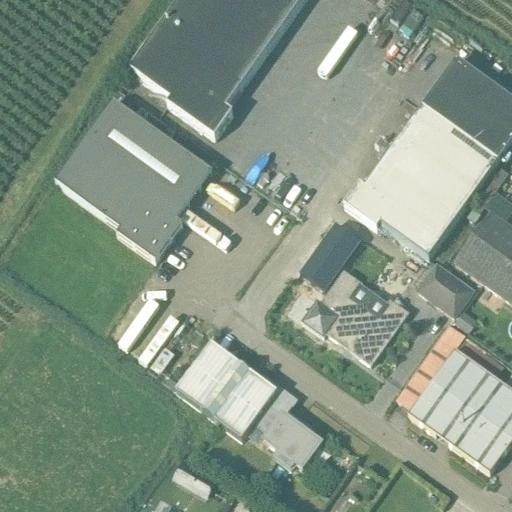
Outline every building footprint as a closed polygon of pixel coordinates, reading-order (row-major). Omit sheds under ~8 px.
[(186,0),(131,78),(171,107),(168,111),(216,145),(234,120),(227,115),(308,0),(186,0)] [(511,104),(457,65),(365,194),(360,191),(345,212),(378,235),(381,231),(429,265),(511,149),(511,104)] [(178,227),(213,178),(114,108),(56,190),(121,236),(118,241),(156,268),(183,230),(178,227)] [(475,227),(480,219),(473,214),(467,222),(475,227)] [(511,232),(492,219),(456,270),(511,309),(511,232)] [(323,296),(358,247),(334,229),(298,279),(323,296)] [(476,297),(438,269),(417,298),(455,326),(476,297)] [(362,290),(345,277),(322,309),(318,306),(303,327),(324,342),(327,339),(372,371),(409,319),(391,306),(379,322),(352,303),(362,290)] [(167,304),(130,359),(150,372),(187,317),(167,304)] [(478,326),(464,317),(456,328),(470,338),(478,326)] [(491,480),(511,449),(511,378),(504,390),(496,385),(505,371),(449,331),(396,405),(412,417),(409,421),(491,480)] [(278,398),(212,349),(176,397),(242,446),(255,428),(270,439),(264,446),(280,458),(276,463),(291,474),(295,469),(303,475),(322,449),(309,440),(312,435),(300,426),(299,427),(300,428),(298,431),(269,410),(278,398)] [(211,498),(218,486),(202,477),(195,489),(211,498)]
